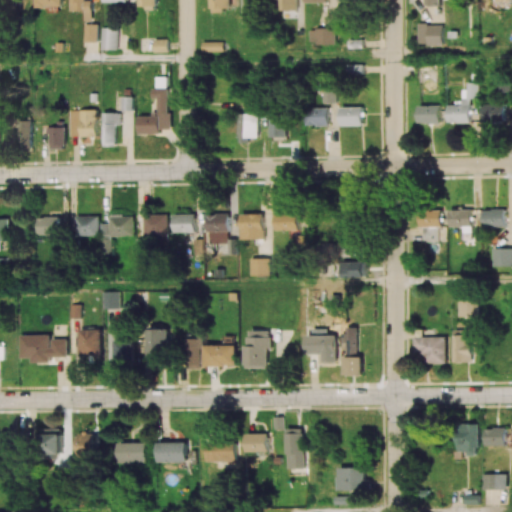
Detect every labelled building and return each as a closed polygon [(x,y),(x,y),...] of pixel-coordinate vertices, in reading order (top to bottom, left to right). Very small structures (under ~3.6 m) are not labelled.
[(70,0),(70,10),(84,10),(84,20),(93,20),(93,0),(89,0),(70,0)] [(139,0),(140,8),(158,7),(157,0),(139,0)] [(211,0),(212,11),(231,10),(230,0),(211,0)] [(245,0),(246,23),(259,23),(258,0),(245,0)] [(298,10),(297,0),(280,0),(281,10),(298,10)] [(85,41),(98,41),(99,24),(85,23),(85,41)] [(444,24),(420,24),(420,44),(444,44),(444,24)] [(102,49),(118,49),(118,27),(101,27),(102,49)] [(335,44),(335,28),(311,28),(311,44),(335,44)] [(169,39),(155,39),(155,51),(169,51),(169,39)] [(223,41),(203,41),(203,51),(223,51),(223,41)] [(349,73),(365,73),(365,64),(349,64),(349,73)] [(471,122),(471,98),(479,98),(478,82),(465,82),(466,104),(450,104),(450,122),(471,122)] [(323,102),(336,102),(336,83),(323,83),(323,102)] [(140,133),(161,133),(161,128),(170,128),(169,86),(152,87),(153,97),(158,97),(159,113),(140,114),(140,133)] [(122,110),(133,110),(134,96),(123,96),(122,110)] [(504,103),(484,103),(484,122),(505,121),(504,103)] [(420,105),(420,123),(441,122),(441,104),(420,105)] [(329,125),(330,107),(308,106),(308,125),(329,125)] [(341,107),(342,125),(363,125),(363,106),(341,107)] [(71,136),(98,135),(98,109),(70,109),(71,136)] [(271,136),(286,136),(286,109),(271,109),(271,136)] [(117,123),(121,123),(121,112),(104,112),(104,145),(116,146),(117,123)] [(259,113),(239,113),(239,142),(249,143),(249,137),(258,137),(259,113)] [(32,147),(32,120),(15,119),(14,146),(32,147)] [(49,126),(49,148),(66,148),(66,126),(49,126)] [(451,226),(464,226),(463,238),(472,238),(473,209),(451,208),(451,226)] [(505,208),(485,209),(485,227),(506,227),(505,208)] [(437,241),(437,227),(442,227),(442,209),(421,209),(422,241),(437,241)] [(298,230),(297,211),(275,211),(276,230),(298,230)] [(174,214),(175,232),(196,231),(195,213),(174,214)] [(208,231),(230,230),(229,213),(208,213),(208,231)] [(263,213),(241,213),(242,239),(263,238),(263,213)] [(102,223),(103,254),(113,254),(112,236),(134,235),(134,214),(111,215),(111,222),(102,223)] [(144,214),(145,237),(168,236),(168,214),(144,214)] [(40,234),(63,234),(62,215),(39,216),(40,234)] [(76,235),(100,235),(101,215),(77,215),(76,235)] [(0,249),(1,250),(1,240),(10,240),(10,219),(0,219),(0,249)] [(195,254),(204,254),(204,238),(194,238),(195,254)] [(237,238),(228,238),(229,254),(237,253),(237,238)] [(511,265),(511,247),(494,247),(493,265),(511,265)] [(0,274),(11,275),(11,258),(0,257),(0,274)] [(252,257),(252,275),(270,275),(270,257),(252,257)] [(367,261),(342,261),(342,276),(367,277),(367,261)] [(119,290),(103,291),(104,309),(119,308),(119,290)] [(461,316),(479,316),(479,298),(461,298),(461,316)] [(80,328),(80,355),(101,355),(101,328),(80,328)] [(166,328),(147,328),(148,365),(167,365),(166,328)] [(468,328),(455,329),(455,362),(474,362),(474,343),(469,344),(468,328)] [(247,367),(269,367),(269,330),(248,329),(247,367)] [(356,334),(348,333),(347,354),(357,354),(358,343),(356,343),(356,334)] [(67,338),(51,338),(51,334),(22,334),(22,357),(32,357),(32,362),(51,361),(51,356),(68,356),(67,338)] [(308,353),(325,353),(324,361),(338,361),(339,335),(308,334),(308,353)] [(417,336),(418,361),(448,361),(447,336),(417,336)] [(200,368),(201,338),(187,337),(186,368),(200,368)] [(115,364),(134,364),(133,339),(114,339),(115,364)] [(206,345),(206,365),(237,365),(236,344),(206,345)] [(345,356),(346,375),(364,374),(363,356),(345,356)] [(461,450),(469,451),(469,455),(481,455),(481,423),(461,422),(461,450)] [(63,454),(63,428),(42,427),(42,454),(63,454)] [(305,468),(306,428),(288,427),(287,467),(305,468)] [(508,427),(487,427),(488,445),(508,445),(508,427)] [(78,432),(79,457),(94,456),(94,431),(78,432)] [(268,432),(247,433),(247,451),(269,451),(268,432)] [(0,460),(2,461),(2,452),(12,452),(12,439),(0,438),(0,460)] [(209,461),(237,460),(236,440),(208,441),(209,461)] [(120,442),(121,462),(149,462),(148,441),(120,442)] [(158,461),(187,461),(187,442),(159,441),(158,461)] [(340,488),(371,489),(371,479),(367,479),(367,467),(341,466),(340,488)] [(484,489),(508,489),(509,473),(485,473),(484,489)] [(482,494),(467,494),(467,503),(482,504),(482,494)]
